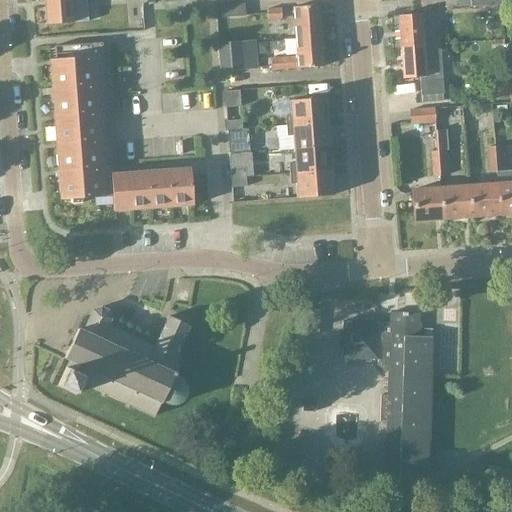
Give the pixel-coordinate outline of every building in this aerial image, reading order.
[(87,22),(85,0),(44,0),(46,25),(87,22)] [(444,0),(445,8),(501,4),(500,0),(444,0)] [(244,14),(243,4),(243,3),(220,5),(221,17),(244,14)] [(320,35),(318,6),(317,5),(292,7),(294,37),(320,35)] [(281,18),(280,9),(280,7),(266,8),(267,19),(281,18)] [(423,51),(440,49),(439,40),(436,39),(433,12),(420,13),(420,14),(398,15),(400,47),(423,46),(423,51)] [(270,70),(322,66),(320,35),(294,37),(296,56),(283,57),(283,58),(270,59),(270,70)] [(219,71),(220,71),(242,69),(240,41),(217,43),(219,71)] [(55,59),(49,60),(59,200),(71,199),(71,204),(82,203),(81,198),(104,197),(104,196),(111,196),(113,212),(192,206),(189,168),(111,174),(101,43),(54,46),(55,59)] [(440,49),(423,51),(423,46),(400,47),(403,79),(420,78),(421,96),(443,94),(440,49)] [(223,92),(225,108),(240,107),(239,91),(223,92)] [(284,116),(285,126),(326,123),(325,98),(289,101),(290,115),(284,116)] [(411,125),(424,124),(434,123),(434,109),(405,111),(406,125),(411,125)] [(241,120),(226,121),(226,131),(241,130),(241,120)] [(326,123),(285,126),(286,137),(292,136),(293,150),(328,147),(326,123)] [(226,131),(227,140),(242,139),(241,130),(226,131)] [(328,147),(293,150),(294,163),(288,164),(289,174),(330,171),(328,147)] [(488,160),(502,159),(501,147),(487,148),(488,160)] [(431,164),(445,164),(444,151),(430,152),(431,164)] [(502,159),(488,160),(489,172),(495,172),(503,171),(502,159)] [(445,164),(431,164),(432,177),(446,175),(445,164)] [(244,168),(229,169),(230,179),(245,177),(244,168)] [(511,183),(496,184),(499,215),(511,213),(511,170),(511,176),(511,183)] [(289,174),(277,175),(277,185),(284,185),(285,199),(296,198),(332,196),(330,171),(289,174)] [(230,179),(231,188),(246,187),(245,177),(230,179)] [(471,217),(499,215),(496,184),(468,187),(471,217)] [(443,219),(471,217),(468,187),(440,189),(443,219)] [(413,221),(443,219),(440,189),(411,191),(413,221)] [(307,307),(307,331),(318,331),(319,308),(307,307)] [(432,336),(417,336),(418,311),(391,310),(391,321),(371,322),(371,320),(351,319),(351,321),(342,321),(342,330),(340,330),(340,350),(341,350),(341,358),(350,359),(350,361),(370,361),(370,359),(377,359),(378,359),(378,366),(382,371),(389,372),(386,466),(385,480),(427,482),(428,450),(430,378),(432,336)] [(107,314),(105,312),(102,311),(99,311),(98,311),(97,312),(94,313),(92,315),(91,316),(91,317),(83,334),(77,332),(64,361),(69,364),(57,389),(75,397),(81,387),(103,397),(102,399),(105,401),(106,398),(127,407),(126,410),(128,411),(130,408),(154,418),(161,403),(166,405),(167,405),(169,406),(171,406),(174,405),(176,405),(178,404),(180,403),(181,401),(182,400),(183,398),(184,397),(185,395),(185,393),(185,391),(185,390),(184,388),(184,386),(183,384),(182,383),(181,381),(179,380),(178,379),(175,378),(176,375),(175,374),(180,361),(174,359),(189,327),(169,318),(155,351),(132,340),(134,338),(131,337),(130,339),(108,329),(110,324),(110,323),(111,322),(111,321),(110,320),(110,318),(110,317),(109,316),(109,315),(107,314)] [(316,399),(303,398),(302,412),(315,412),(316,399)]
